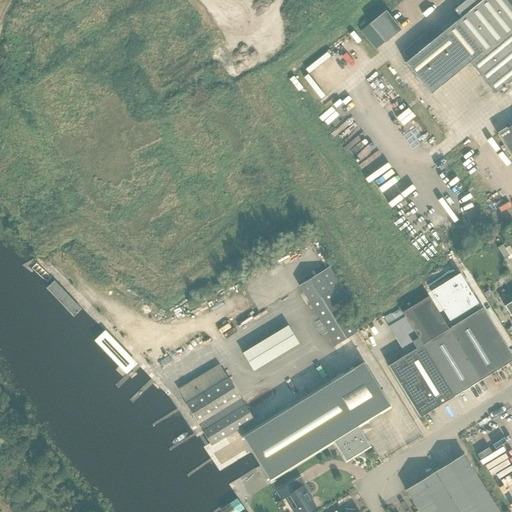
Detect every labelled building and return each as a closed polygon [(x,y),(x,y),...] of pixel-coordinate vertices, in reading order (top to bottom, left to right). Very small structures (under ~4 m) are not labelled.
[(468,63),(494,94),(497,92),(501,96),(511,88),(508,85),(511,81),(511,8),(505,0),(465,0),(454,10),(460,18),(439,36),(434,30),(431,33),(429,30),(403,52),(409,60),(406,63),(431,93),(468,63)] [(401,30),(385,11),(370,24),(385,42),(401,30)] [(511,125),(497,134),(511,158),(511,125)] [(489,242),(483,247),(487,252),(493,248),(489,242)] [(299,285),(335,345),(356,333),(341,307),(351,301),(330,267),(299,285)] [(482,305),(463,274),(432,293),(451,324),(482,305)] [(422,345),(454,397),(480,380),(448,329),(428,296),(402,312),(404,316),(422,345)] [(448,329),(480,380),(511,360),(511,356),(482,308),(448,329)] [(404,316),(388,326),(405,355),(422,345),(404,316)] [(253,373),(300,347),(290,329),(243,354),(253,373)] [(422,345),(405,355),(397,360),(389,365),(388,366),(420,418),(454,397),(422,345)] [(393,354),(385,359),(389,365),(397,360),(393,354)] [(389,406),(363,363),(242,436),(269,480),(333,441),(345,461),(369,447),(357,426),(389,406)] [(202,431),(211,446),(253,420),(245,405),(244,406),(240,398),(228,378),(225,379),(217,367),(191,383),(192,385),(181,392),(187,402),(185,404),(197,424),(198,424),(202,431)] [(419,511),(498,511),(464,455),(406,490),(419,511)] [(293,511),(308,511),(316,508),(303,486),(299,488),(295,481),(276,492),(281,500),(285,498),(293,511)]
